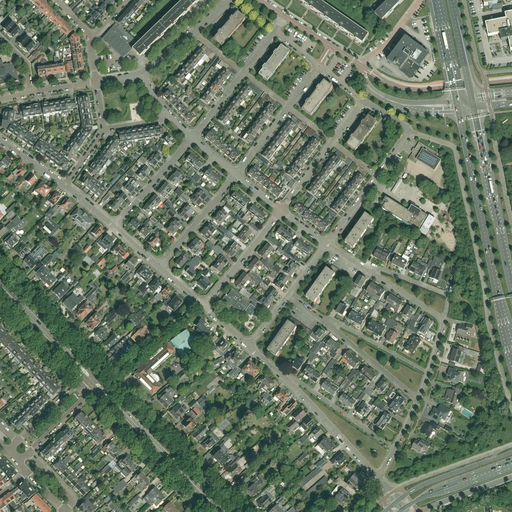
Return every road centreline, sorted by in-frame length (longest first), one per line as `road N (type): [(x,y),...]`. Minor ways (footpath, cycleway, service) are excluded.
road 1 (primary): [(458,107),(511,349)]
road 2 (residential): [(236,511),(102,372)]
road 3 (residential): [(326,244),(406,129),(363,100)]
road 4 (primary): [(511,288),(473,107)]
road 5 (residential): [(203,511),(88,394)]
road 6 (secondary): [(112,400),(220,511)]
road 7 (residential): [(102,372),(0,267)]
road 8 (residential): [(280,210),(363,100)]
road 9 (residential): [(235,174),(318,66)]
road 10 (residential): [(192,138),(274,31)]
road 11 (residential): [(377,477),(289,382)]
road 12 (residential): [(394,449),(289,382)]
road 13 (secondary): [(511,452),(397,500)]
road 14 (residential): [(203,305),(280,210)]
road 15 (residential): [(418,400),(324,323)]
road 16 (residential): [(458,107),(390,100),(371,89),(357,64)]
